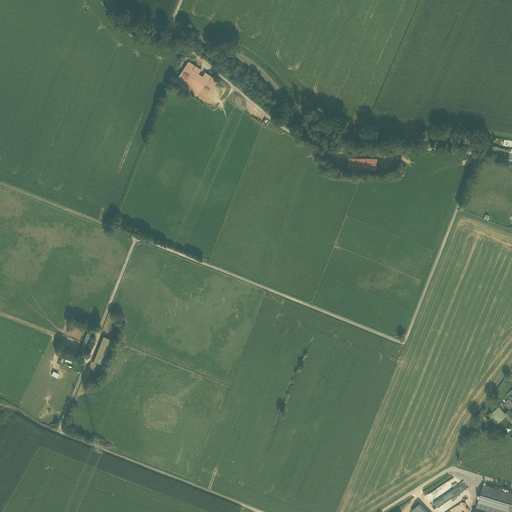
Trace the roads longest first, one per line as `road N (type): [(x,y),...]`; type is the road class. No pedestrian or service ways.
road 1 (track): [(136,236),(403,342),(478,156)]
road 2 (tertiary): [(511,157),(431,137),(345,135),(301,111),(233,54),(139,25),(107,0)]
road 3 (track): [(511,138),(332,119),(240,46),(172,23)]
road 4 (track): [(511,161),(455,151),(307,149),(194,53)]
road 5 (track): [(59,432),(258,511)]
road 6 (track): [(59,432),(136,236)]
road 7 (track): [(0,182),(136,236)]
